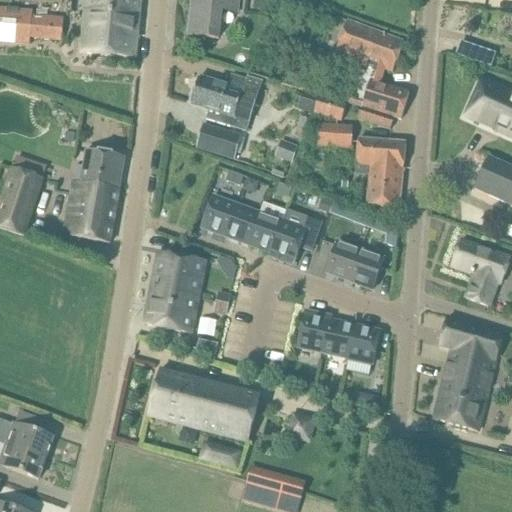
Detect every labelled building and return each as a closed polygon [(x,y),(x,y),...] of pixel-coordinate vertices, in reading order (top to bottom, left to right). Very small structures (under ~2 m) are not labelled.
[(140,0),(85,0),(81,55),(135,60),(140,0)] [(239,0),(191,0),(188,36),(218,39),(221,9),(238,11),(239,0)] [(254,0),(254,9),(269,11),(270,0),(254,0)] [(30,37),(32,14),(33,12),(0,8),(0,42),(29,46),(30,37)] [(65,17),(32,14),(30,37),(62,40),(65,17)] [(346,94),(343,103),(349,103),(362,107),(395,118),(401,120),(409,94),(376,83),(381,68),(393,72),(403,43),(347,23),(334,62),(353,68),(346,94)] [(199,78),(191,105),(209,111),(206,120),(231,128),(231,127),(247,132),(262,82),(248,77),(246,82),(231,77),(228,87),(199,78)] [(511,93),(500,88),(482,80),(465,117),(511,137),(511,93)] [(332,99),(335,90),(323,86),(314,113),(343,123),(349,103),(343,103),(332,99)] [(391,130),(395,118),(362,107),(358,120),(391,130)] [(354,128),(320,124),(318,146),(352,150),(354,128)] [(198,149),(217,155),(236,161),(243,138),(205,126),(198,149)] [(367,206),(379,207),(399,209),(406,144),(359,139),(356,166),(371,167),(367,206)] [(289,144),(283,161),(293,164),(299,147),(289,144)] [(125,158),(105,155),(87,151),(84,168),(75,166),(72,183),(74,183),(64,237),(110,245),(125,158)] [(511,170),(487,159),(474,188),(476,190),(511,205),(511,170)] [(11,168),(0,202),(0,227),(25,236),(44,179),(43,179),(14,169),(11,168)] [(230,172),(226,182),(240,187),(244,177),(230,172)] [(246,178),(242,190),(254,195),(259,183),(246,178)] [(279,184),(275,194),(288,199),(292,189),(279,184)] [(202,229),(225,238),(237,206),(213,198),(202,229)] [(322,199),(318,211),(329,215),(334,203),(322,199)] [(334,203),(330,214),(348,221),(353,210),(334,203)] [(259,215),(237,206),(225,238),(248,246),(259,215)] [(269,258),(270,258),(282,223),(259,215),(248,246),(270,254),(269,258)] [(306,231),(282,223),(270,258),(293,266),(306,231)] [(388,224),(385,245),(396,249),(399,228),(388,224)] [(510,259),(480,248),(461,242),(451,267),(477,276),(474,285),(471,284),(466,300),(489,308),(497,284),(501,285),(510,259)] [(350,282),(361,251),(338,243),(326,274),(350,282)] [(361,251),(350,282),(373,291),(384,260),(361,251)] [(200,301),(208,264),(160,254),(152,290),(200,301)] [(200,301),(152,290),(144,327),(192,337),(200,301)] [(216,303),(227,306),(229,296),(219,294),(216,303)] [(225,316),(227,306),(216,303),(214,313),(225,316)] [(327,337),(330,322),(331,318),(306,312),(300,337),(298,348),(323,354),(327,337)] [(502,336),(466,325),(448,320),(440,347),(451,350),(434,421),(454,426),(478,431),(485,405),(502,336)] [(327,337),(323,354),(347,360),(352,337),(355,327),(330,322),(327,337)] [(355,327),(352,337),(347,360),(373,365),(379,337),(380,333),(355,327)] [(260,397),(160,371),(148,417),(248,443),(260,397)] [(304,380),(300,392),(312,396),(316,385),(304,380)] [(315,386),(313,397),(327,400),(330,389),(315,386)] [(365,395),(362,406),(374,409),(376,397),(365,395)] [(6,444),(46,459),(53,439),(13,425),(0,420),(0,442),(6,445),(6,444)] [(0,466),(39,480),(46,459),(6,444),(6,445),(0,461),(0,466)] [(237,455),(222,452),(218,466),(233,469),(237,455)] [(285,476),(251,467),(246,486),(280,495),(285,476)]
